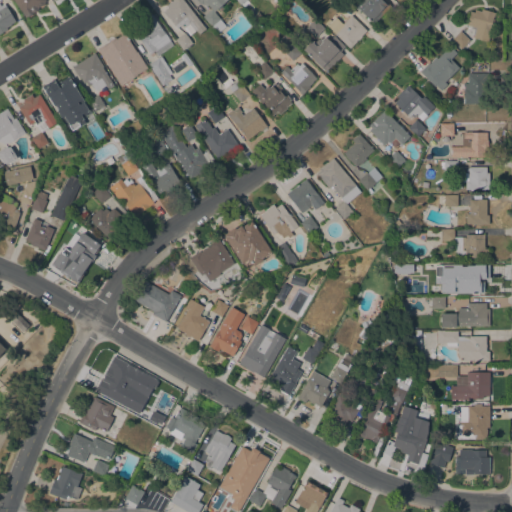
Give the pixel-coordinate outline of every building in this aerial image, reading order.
[(12,0),(43,0),(45,2),(44,3),(44,4),(37,8),(38,9),(32,13),(32,14),(28,17),(27,16),(25,17),(20,10),(19,10),(12,0)] [(182,0),(205,29),(199,34),(196,30),(194,31),(188,24),(184,27),(182,24),(177,28),(175,26),(167,17),(162,12),(167,8),(165,6),(172,0),(182,0)] [(198,3),(199,2),(197,0),(226,0),(221,5),(222,6),(218,10),(216,8),(213,11),(220,19),(211,27),(202,17),(211,8),(208,4),(206,6),(203,4),(198,3)] [(328,2),(330,0),(338,0),(343,5),(337,11),(328,2)] [(358,9),(354,6),(360,0),(384,0),(390,6),(373,24),(358,9)] [(0,5),(4,3),(15,21),(10,24),(10,25),(6,28),(7,29),(0,32),(0,5)] [(466,24),(469,11),(474,13),(474,10),(481,12),(481,9),(495,12),(494,16),(493,16),(486,42),(472,38),(475,27),(466,24)] [(264,18),(257,24),(251,18),(257,12),(264,18)] [(170,40),(169,41),(172,45),(157,55),(154,51),(149,54),(142,44),(143,44),(132,28),(151,14),(170,40)] [(366,30),(361,36),(361,37),(358,40),(357,40),(355,41),(356,42),(349,48),(335,34),(324,23),(328,19),(331,21),(335,17),(342,24),(350,15),(366,30)] [(305,28),(314,19),(324,28),(315,37),(305,28)] [(469,40),(461,49),(451,40),(459,31),(469,40)] [(192,43),(183,50),(175,40),(184,32),(192,43)] [(136,52),(136,51),(147,68),(120,86),(97,49),(115,37),(116,39),(124,33),(136,52)] [(332,65),(326,71),(294,40),(301,33),(310,42),(310,41),(315,46),(316,44),(318,45),(320,43),(317,41),(320,38),(321,39),(324,36),(343,54),(332,65)] [(301,52),(292,61),(280,48),(282,47),(277,42),(285,35),(301,52)] [(444,82),(447,84),(440,90),(435,85),(434,86),(419,72),(428,63),(429,64),(435,57),(437,58),(449,46),(456,53),(450,59),(458,67),(444,82)] [(94,53),(103,67),(102,67),(113,85),(108,88),(106,85),(97,90),(94,89),(91,84),(87,86),(85,83),(82,84),(79,78),(78,78),(75,74),(76,73),(72,67),(94,53)] [(180,56),(183,53),(191,64),(188,66),(180,56)] [(172,73),(169,75),(171,79),(161,86),(147,64),(157,58),(158,58),(161,56),(172,73)] [(180,62),(184,67),(175,73),(171,68),(180,62)] [(273,72),(264,79),(255,69),(264,62),(273,72)] [(315,78),(311,82),(312,82),(308,86),(309,87),(300,95),(280,72),(286,66),(289,70),(296,63),(298,65),(301,62),(315,78)] [(79,97),(73,101),(74,102),(66,107),(62,100),(57,103),(47,87),(52,84),(50,81),(58,77),(59,77),(59,76),(63,74),(64,74),(65,73),(79,97)] [(488,73),(488,88),(485,88),(485,104),(463,104),(463,83),(467,83),(467,73),(488,73)] [(228,88),(238,80),(249,95),(240,102),(228,88)] [(279,114),(277,111),(271,116),(251,91),(259,84),(263,88),(267,85),(269,88),(273,84),(274,84),(275,84),(275,85),(277,84),(290,100),(289,101),(291,103),(286,107),(287,108),(279,114)] [(174,91),(167,96),(164,90),(170,86),(174,91)] [(394,103),(398,99),(396,96),(402,90),(403,91),(408,86),(421,98),(423,96),(433,106),(426,115),(427,115),(421,121),(415,114),(414,115),(412,114),(409,117),(394,103)] [(56,122),(48,128),(47,127),(40,131),(34,121),(29,124),(18,107),(23,104),(21,102),(23,101),(22,99),(31,94),(33,97),(39,94),(56,122)] [(104,106),(94,112),(87,101),(97,94),(104,106)] [(224,117),(214,123),(206,112),(216,105),(224,117)] [(266,126),(260,131),(259,130),(247,140),(234,123),(233,123),(226,113),(231,110),(232,111),(237,107),(241,112),(240,112),(242,115),(252,107),(266,126)] [(25,133),(9,143),(3,144),(0,142),(0,112),(6,108),(13,119),(15,118),(25,133)] [(67,110),(74,121),(70,123),(72,127),(68,130),(65,126),(64,127),(57,116),(67,110)] [(409,136),(400,145),(399,143),(394,147),(390,143),(389,143),(387,141),(383,145),(369,130),(371,128),(368,125),(384,110),(409,136)] [(239,147),(226,156),(224,154),(217,159),(213,154),(207,147),(208,146),(193,125),(204,118),(211,128),(213,127),(218,134),(226,129),(239,147)] [(425,128),(417,137),(407,128),(416,119),(425,128)] [(453,135),(439,135),(439,123),(453,123),(453,135)] [(189,124),(197,135),(187,142),(179,131),(189,124)] [(185,147),(190,144),(194,149),(198,147),(202,154),(207,151),(213,159),(207,162),(209,166),(189,178),(179,161),(177,162),(159,133),(172,125),(185,147)] [(37,149),(30,138),(41,131),(48,143),(37,149)] [(486,139),(487,139),(487,150),(484,150),(484,156),(451,156),(451,146),(462,146),(462,133),(463,133),(463,132),(486,132),(486,139)] [(373,150),(365,158),(366,159),(360,164),(359,163),(355,166),(349,160),(348,160),(345,156),(343,153),(354,143),(351,140),(358,134),(373,150)] [(156,157),(149,144),(159,138),(167,151),(156,157)] [(0,149),(7,146),(7,147),(10,146),(16,158),(5,164),(5,163),(3,164),(0,159),(0,149)] [(87,150),(88,156),(56,163),(55,158),(87,150)] [(404,160),(396,168),(386,159),(395,150),(404,160)] [(116,158),(126,151),(138,169),(127,176),(116,158)] [(355,185),(355,186),(360,192),(346,204),(352,211),(343,219),(335,209),(344,201),(331,186),(328,188),(320,179),(316,174),(320,170),(319,168),(326,162),(327,162),(332,158),(355,185)] [(155,171),(168,163),(178,181),(158,193),(154,187),(153,187),(141,166),(149,161),(155,171)] [(457,161),(457,170),(443,170),(443,169),(440,169),(440,161),(444,161),(457,161)] [(29,166),(32,179),(6,185),(3,172),(29,166)] [(486,166),(486,173),(488,173),(488,189),(465,189),(465,181),(460,181),(460,172),(467,172),(467,166),(486,166)] [(381,177),(369,187),(372,191),(369,194),(358,180),(373,167),(381,177)] [(68,174),(81,180),(63,220),(50,215),(68,174)] [(120,179),(122,181),(126,178),(127,181),(130,179),(132,182),(129,183),(130,185),(132,183),(134,186),(138,183),(139,184),(145,179),(157,198),(152,202),(153,203),(134,217),(121,199),(119,201),(109,187),(120,179)] [(323,202),(314,209),(311,205),(300,213),(286,194),(305,179),(323,202)] [(29,205),(18,200),(25,183),(35,180),(39,182),(29,205)] [(91,192),(101,185),(109,195),(108,195),(109,196),(101,203),(101,202),(100,203),(91,192)] [(41,212),(30,208),(38,190),(39,191),(41,186),(48,189),(46,194),(47,194),(44,200),(46,201),(41,212)] [(12,233),(0,228),(0,193),(2,193),(5,194),(9,197),(13,200),(16,203),(15,208),(18,210),(18,212),(19,212),(12,233)] [(457,195),(457,207),(444,207),(444,195),(457,195)] [(486,215),(488,215),(488,224),(481,224),(481,225),(473,225),(473,224),(465,224),(465,213),(469,213),(469,199),(477,200),(477,199),(486,199),(486,215)] [(85,211),(77,215),(74,208),(82,204),(85,211)] [(290,218),(291,217),(297,226),(290,231),(292,235),(289,238),(287,235),(282,238),(280,234),(278,235),(276,231),(272,235),(258,215),(266,210),(265,210),(273,204),(275,208),(281,204),(290,218)] [(88,219),(94,212),(95,213),(99,208),(102,211),(105,208),(109,212),(113,207),(124,218),(113,229),(116,232),(109,239),(88,219)] [(317,226),(307,233),(300,223),(309,216),(317,226)] [(33,218),(41,221),(39,225),(44,228),(45,225),(53,229),(44,250),(29,244),(30,242),(25,239),(33,218)] [(234,228),(234,229),(251,218),(272,251),(261,258),(262,260),(253,265),(252,263),(250,264),(248,261),(241,266),(221,236),(234,228)] [(484,249),(487,249),(487,259),(456,258),(456,252),(453,252),(453,241),(440,241),(441,229),(454,229),(454,237),(465,237),(465,234),(484,234),(484,249)] [(52,263),(60,252),(60,253),(75,232),(79,235),(81,232),(101,245),(84,269),(85,270),(77,281),(52,263)] [(200,275),(189,258),(199,251),(200,252),(210,245),(209,243),(217,238),(233,263),(219,273),(220,274),(209,281),(203,273),(200,275)] [(291,253),(297,261),(291,265),(290,263),(285,266),(273,248),(283,241),(291,253)] [(439,275),(439,263),(452,263),(452,275),(439,275)] [(484,268),(484,273),(488,273),(488,286),(484,286),(484,293),(467,293),(467,284),(462,284),(462,270),(464,270),(464,268),(484,268)] [(305,278),(303,287),(289,283),(291,274),(305,278)] [(151,313),(152,311),(133,300),(144,280),(168,294),(171,290),(180,296),(165,322),(151,313)] [(444,297),(444,308),(431,308),(431,297),(444,297)] [(189,336),(188,337),(184,335),(184,333),(176,328),(187,310),(184,308),(189,298),(203,307),(199,315),(201,316),(202,315),(205,317),(204,318),(209,321),(197,341),(189,336)] [(228,305),(221,317),(211,311),(217,299),(228,305)] [(485,303),(485,309),(489,309),(489,326),(456,326),(456,327),(440,327),(440,314),(456,314),(456,308),(467,308),(467,303),(485,303)] [(238,341),(240,342),(232,356),(219,349),(217,351),(208,346),(231,307),(243,314),(235,329),(239,332),(241,336),(238,341)] [(29,325),(22,332),(13,322),(19,316),(29,325)] [(257,322),(251,334),(240,328),(247,316),(257,322)] [(263,377),(253,372),(253,373),(238,364),(260,324),(285,338),(263,377)] [(486,351),(489,351),(489,361),(459,361),(457,343),(456,343),(456,347),(446,347),(446,343),(445,343),(436,343),(436,331),(457,331),(457,337),(469,337),(469,336),(486,336),(486,351)] [(287,346),(296,351),(291,358),(299,363),(296,369),(301,372),(288,393),(267,381),(287,346)] [(308,347),(319,353),(312,365),(301,358),(308,347)] [(126,380),(130,383),(123,395),(126,396),(121,405),(110,398),(114,392),(100,384),(108,370),(106,369),(110,361),(116,364),(131,372),(126,380)] [(489,396),(482,396),(482,399),(472,399),(472,400),(454,400),(454,394),(452,394),(452,388),(454,388),(454,386),(455,386),(455,377),(424,377),(424,365),(457,365),(456,375),(466,375),(466,372),(482,372),(482,376),(485,376),(485,384),(489,384),(489,396)] [(336,366),(346,372),(339,383),(329,377),(336,366)] [(298,394),(307,379),(311,381),(316,373),(329,381),(325,389),(329,391),(320,407),(313,403),(312,404),(308,402),(308,400),(298,394)] [(144,395),(134,389),(141,377),(151,383),(144,395)] [(385,409),(398,381),(408,386),(405,391),(406,391),(401,404),(400,403),(396,414),(385,409)] [(326,415),(334,400),(334,401),(338,395),(350,401),(348,405),(357,410),(350,421),(347,419),(344,424),(326,415)] [(375,444),(355,434),(373,397),(381,401),(377,410),(389,416),(375,444)] [(106,431),(98,428),(96,427),(94,430),(78,422),(83,411),(85,412),(89,403),(90,404),(93,399),(96,401),(97,398),(113,406),(109,415),(113,417),(106,431)] [(489,428),(486,428),(486,439),(457,439),(457,435),(458,431),(458,427),(458,423),(459,423),(460,407),(468,407),(468,406),(473,406),(473,403),(481,403),(481,406),(489,406),(489,428)] [(180,446),(184,439),(182,437),(180,440),(169,433),(171,430),(165,427),(170,417),(174,418),(180,407),(198,417),(196,421),(204,425),(194,443),(196,444),(191,453),(180,446)] [(405,460),(407,455),(399,452),(400,449),(395,447),(390,457),(382,453),(388,440),(393,442),(398,426),(410,430),(413,423),(427,428),(423,441),(425,441),(421,452),(427,454),(423,466),(405,460)] [(211,467),(209,470),(205,467),(207,465),(202,462),(208,454),(203,451),(215,430),(222,434),(223,433),(236,442),(228,456),(219,472),(211,467)] [(91,441),(93,437),(114,447),(108,460),(95,454),(95,455),(88,452),(83,462),(72,457),(71,458),(65,455),(68,449),(65,448),(70,439),(70,440),(73,433),(91,441)] [(435,441),(452,447),(448,461),(445,460),(442,467),(429,463),(435,441)] [(237,511),(229,506),(233,498),(230,496),(231,493),(218,486),(241,446),(249,450),(251,446),(258,450),(257,452),(268,458),(237,511)] [(465,474),(465,469),(458,469),(458,449),(485,449),(485,457),(489,457),(489,474),(465,474)] [(203,465),(196,476),(186,470),(192,459),(203,465)] [(108,465),(103,476),(91,471),(96,460),(108,465)] [(54,479),(55,479),(57,475),(58,475),(62,466),(76,472),(77,472),(81,473),(76,486),(81,488),(76,500),(68,496),(67,499),(65,498),(65,500),(48,493),(54,479)] [(248,500),(255,489),(262,493),(267,484),(265,483),(275,466),(280,469),(281,467),(288,471),(288,472),(295,476),(293,480),(293,479),(287,489),(290,490),(280,509),(269,503),(271,500),(265,497),(259,507),(248,500)] [(186,511),(169,502),(184,476),(199,485),(196,490),(202,493),(197,502),(202,505),(197,511),(186,511)] [(306,481),(307,481),(308,481),(311,482),(311,484),(321,489),(322,489),(325,491),(325,492),(326,493),(316,511),(311,511),(297,504),(299,500),(296,498),(306,481)] [(144,491),(136,505),(124,498),(131,485),(144,491)] [(328,511),(334,501),(348,508),(350,505),(358,509),(356,511),(328,511)]
